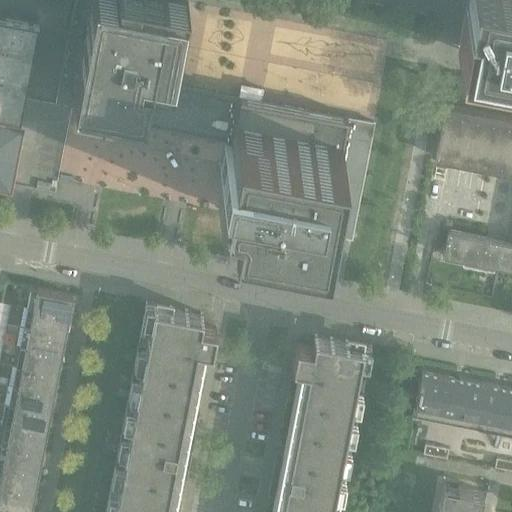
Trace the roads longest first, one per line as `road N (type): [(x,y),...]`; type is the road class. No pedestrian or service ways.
road 1 (residential): [(0,245),(256,295)]
road 2 (residential): [(256,295),(511,344)]
road 3 (residential): [(218,511),(256,295)]
